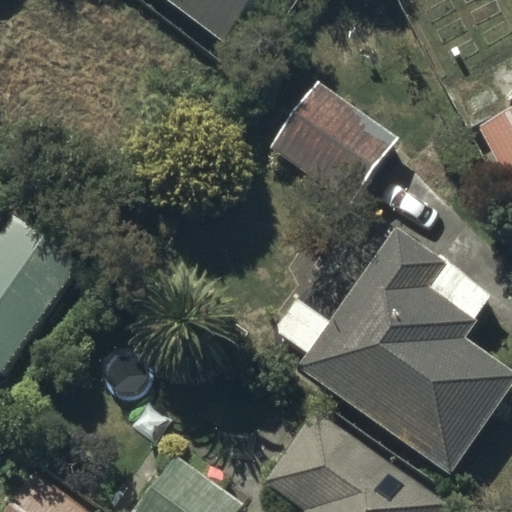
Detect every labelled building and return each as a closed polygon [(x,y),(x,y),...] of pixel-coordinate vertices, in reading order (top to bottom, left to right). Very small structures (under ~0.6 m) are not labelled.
[(165,0),(225,47),(261,0),(165,0)] [(401,140),(323,84),(275,152),(353,208),(401,140)] [(511,117),(493,127),(483,132),(511,187),(511,117)] [(86,270),(18,220),(0,243),(0,373),(6,378),(86,270)] [(492,304),(399,234),(330,325),(301,302),(277,334),(311,360),(303,370),(448,480),(511,393),(511,371),(470,340),(482,324),(479,321),(492,304)] [(446,511),(450,507),(318,415),(270,485),(309,511),(446,511)] [(240,511),(243,508),(173,465),(143,511),(240,511)] [(7,511),(88,511),(37,473),(7,511)]
